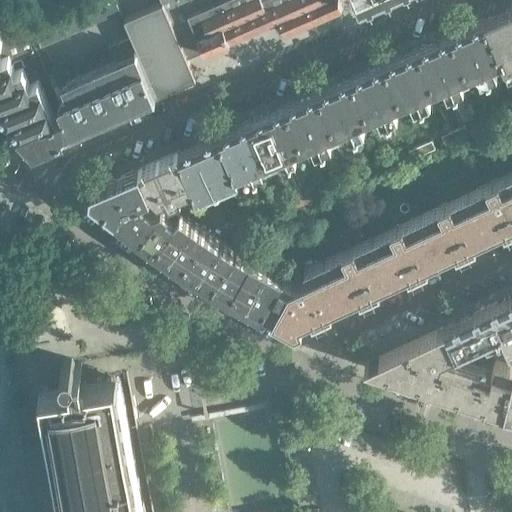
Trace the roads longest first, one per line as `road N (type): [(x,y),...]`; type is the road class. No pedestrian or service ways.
road 1 (residential): [(460,0),(19,184)]
road 2 (residential): [(304,369),(85,256),(19,184)]
road 3 (residential): [(304,369),(324,348),(511,259)]
road 4 (residential): [(511,442),(304,369)]
